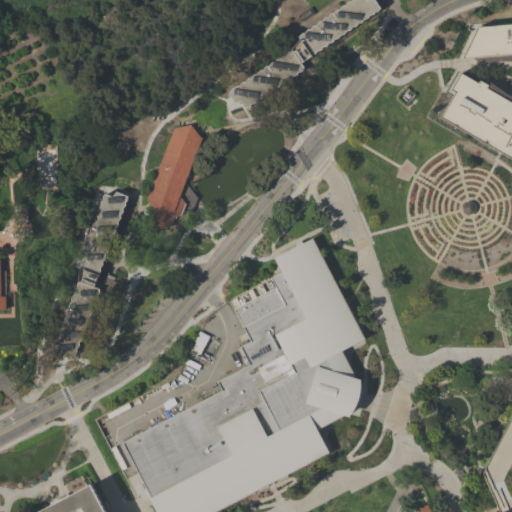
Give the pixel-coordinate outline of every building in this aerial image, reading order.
[(297,37),(300,33),(303,33),(306,29),(308,29),(312,25),(314,25),(317,22),(320,21),(324,17),(327,17),(330,13),(332,13),(335,10),(339,9),(341,6),(344,5),(347,2),(350,1),(351,0),(373,0),(379,8),(375,11),(374,12),(372,14),(368,16),(366,18),(362,20),(360,22),(356,24),(355,26),(350,27),(349,30),(344,31),(343,34),(338,36),(337,37),(333,39),(331,42),(327,43),(325,45),(321,47),(319,50),(315,51),(314,53),(310,56),(320,71),(307,76),(303,68),(301,70),(297,72),(295,74),(291,76),(289,78),(285,80),(283,82),(279,84),(278,86),(275,86),(272,90),(267,92),(266,94),(262,96),(260,98),(257,99),(254,103),(250,104),(248,106),(244,108),(240,101),(234,103),(227,93),(232,88),(234,87),(235,86),(238,85),(241,82),(244,82),(246,79),(248,78),(253,74),(255,74),(259,70),(261,70),(264,66),(267,66),(270,62),(274,61),(276,58),(279,58),(282,54),(285,54),(288,50),(291,51),(290,49),(299,39),(297,37)] [(476,27),(511,23),(511,60),(498,60),(475,63),(474,56),(462,58),(476,27)] [(453,92),(450,89),(459,73),(477,83),(478,80),(486,85),(485,88),(486,88),(489,82),(505,94),(511,97),(511,158),(440,117),(453,92)] [(178,195),(184,203),(179,215),(172,216),(169,225),(151,227),(158,211),(155,211),(148,203),(144,199),(172,128),(188,124),(200,139),(178,195)] [(75,262),(77,260),(78,255),(80,253),(80,248),(82,247),(83,242),(85,240),(85,235),(87,233),(88,229),(90,227),(91,222),(93,220),(93,215),(95,214),(96,209),(98,207),(98,202),(100,200),(101,196),(102,194),(110,196),(114,191),(125,196),(125,201),(123,202),(123,204),(121,208),(121,211),(118,215),(118,218),(116,222),(116,225),(113,228),(113,231),(110,235),(110,238),(107,241),(108,243),(105,248),(105,251),(103,255),(103,257),(100,261),(100,264),(98,268),(98,271),(96,274),(103,277),(104,274),(113,277),(112,281),(114,281),(106,292),(97,289),(98,292),(95,295),(95,299),(92,302),(93,306),(89,309),(90,312),(86,317),(87,320),(85,322),(85,325),(82,329),(82,332),(79,336),(80,338),(77,342),(77,345),(74,348),(75,352),(72,355),(64,352),(63,354),(63,355),(61,357),(50,353),(50,346),(52,344),(52,343),(54,341),(55,336),(57,334),(57,329),(59,328),(60,322),(62,321),(62,316),(64,315),(65,309),(67,308),(67,303),(69,301),(70,296),(72,294),(72,290),(74,288),(75,283),(77,281),(76,281),(77,267),(75,267),(75,262)] [(222,390),(217,381),(249,364),(240,347),(251,341),(234,309),(275,287),(271,278),(282,272),(274,258),(312,238),(365,338),(342,351),(356,378),(360,379),(360,392),(358,399),(356,407),(349,417),(345,415),(317,430),(329,452),(215,511),(157,511),(150,498),(151,498),(122,443),(222,390)] [(434,315),(464,322),(473,286),(443,279),(434,315)] [(511,511),(510,511),(499,488),(495,490),(485,468),(511,415),(511,511)] [(38,511),(90,485),(104,511),(38,511)] [(433,511),(429,503),(412,510),(412,511),(433,511)]
